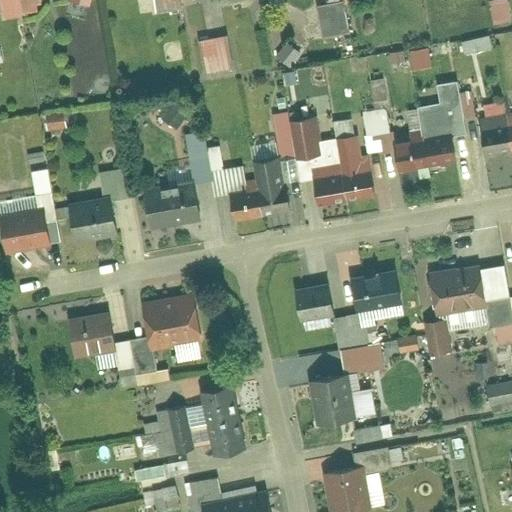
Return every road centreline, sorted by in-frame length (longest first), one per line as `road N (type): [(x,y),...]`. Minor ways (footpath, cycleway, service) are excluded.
road 1 (residential): [(511,203),(240,251)]
road 2 (residential): [(302,511),(240,251)]
road 3 (residential): [(240,251),(60,284)]
